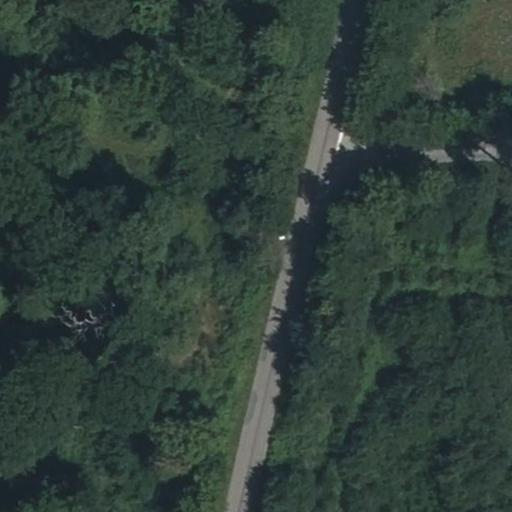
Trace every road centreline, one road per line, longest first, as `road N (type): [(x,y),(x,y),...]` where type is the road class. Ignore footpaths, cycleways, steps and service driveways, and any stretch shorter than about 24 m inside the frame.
road 1 (secondary): [(241,511),(323,155)]
road 2 (unclassified): [(323,155),(511,150)]
road 3 (secondary): [(323,155),(356,0)]
